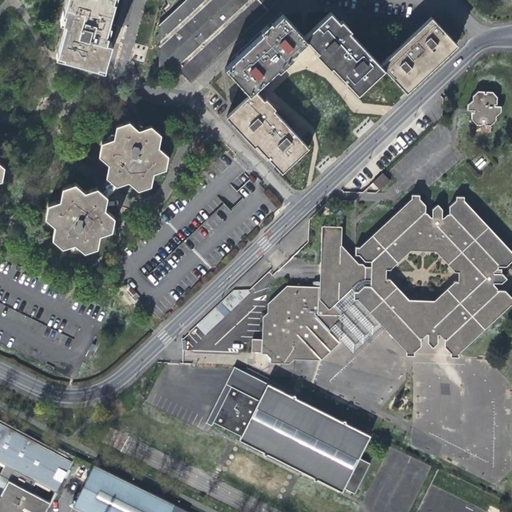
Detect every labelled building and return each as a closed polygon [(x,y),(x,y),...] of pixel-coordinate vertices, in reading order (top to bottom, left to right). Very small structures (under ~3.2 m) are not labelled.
[(108,25),(114,0),(66,0),(63,11),(68,13),(57,53),(64,55),(63,57),(97,67),(98,64),(105,66),(112,42),(104,40),(108,25)] [(168,74),(174,68),(175,67),(188,80),(194,74),(207,61),(221,48),(243,28),(255,16),(272,0),(184,0),(157,25),(159,28),(159,44),(156,47),(158,49),(158,66),(161,66),(168,74)] [(339,71),(365,45),(351,31),(354,29),(346,21),(344,20),(342,21),(333,12),(307,36),(311,41),(321,51),(319,53),(332,68),(334,66),(339,71)] [(307,36),(285,14),(276,23),(273,21),(268,26),(263,30),(265,33),(256,41),(280,68),(283,70),(297,57),(295,54),(311,41),(307,36)] [(280,68),(256,41),(240,57),(228,67),(252,93),(256,90),(280,68)] [(361,94),(387,69),(382,64),(371,52),(365,45),(339,71),(361,94)] [(480,89),(475,93),(475,97),(470,102),(469,107),(475,108),(475,109),(474,109),(474,113),(473,116),(477,122),(483,123),(483,121),(485,121),(486,123),(492,123),(497,118),(497,114),(502,110),(502,105),(496,104),(497,101),(498,101),(498,94),(493,90),(488,89),(488,92),(486,92),(486,89),(480,89)] [(264,100),(256,90),(252,93),(227,116),(233,123),(255,146),(257,144),(282,118),(274,110),(276,107),(267,98),(264,100)] [(300,138),(282,118),(257,144),(270,158),(282,172),(309,147),(300,138)] [(165,169),(168,155),(158,147),(161,135),(150,126),(138,130),(129,121),(116,126),(114,138),(102,142),(99,156),(109,164),(106,177),(116,186),(128,181),(138,190),(151,185),(153,173),(165,169)] [(383,172),(373,182),(380,190),(390,180),(383,172)] [(116,186),(106,177),(97,187),(107,196),(116,186)] [(112,230),(114,217),(105,209),(107,196),(97,187),(85,191),(75,183),(62,187),(60,200),(48,204),(45,217),(55,226),(52,238),(63,247),(75,243),(84,251),(97,247),(100,234),(112,230)] [(289,281),(269,300),(268,308),(263,313),(262,340),(253,339),(253,349),(261,350),(265,350),(270,355),(269,360),(290,361),(292,358),(319,359),(337,341),(337,338),(339,310),(331,301),(352,282),(361,282),(363,279),(369,280),(384,276),(384,268),(389,268),(409,248),(434,249),(454,270),(458,270),(494,266),(505,266),(511,259),(511,250),(463,198),(464,195),(456,195),(456,198),(449,204),(448,216),(441,215),(441,208),(438,204),(437,204),(436,207),(435,206),(435,204),(433,204),(431,206),(431,215),(424,214),(424,204),(418,197),(419,193),(411,193),(411,194),(358,246),(354,246),(354,253),(358,253),(363,259),(370,259),(370,265),(364,265),(362,262),(353,262),(341,243),(342,225),(327,224),(325,270),(325,283),(289,281)] [(384,276),(369,280),(369,286),(361,286),(356,291),(352,291),(352,298),(356,298),(381,325),(406,352),(405,355),(413,355),(413,351),(419,345),(419,333),(427,334),(426,341),(430,346),(431,346),(431,344),(433,344),(433,346),(434,346),(437,343),(437,334),(444,335),(444,347),(450,353),(449,357),(457,357),(458,353),(509,304),(511,303),(511,297),(510,297),(505,291),(493,290),(493,283),(502,284),(504,281),(504,279),(503,280),(503,278),(504,277),(504,276),(502,274),(493,273),(494,266),(458,270),(457,278),(454,279),(434,298),(409,298),(389,277),(384,276)] [(352,353),(381,325),(356,298),(352,298),(352,291),(356,291),(361,286),(369,286),(369,280),(363,279),(361,282),(352,282),(331,301),(339,310),(337,338),(352,353)] [(205,334),(251,293),(246,290),(234,290),(196,325),(205,334)] [(228,389),(222,402),(225,403),(220,414),(217,412),(210,425),(238,439),(237,441),(341,493),(342,490),(353,496),(371,460),(360,454),(368,438),(264,386),(256,403),(228,389)] [(222,402),(217,412),(220,414),(225,403),(222,402)] [(0,462),(4,465),(25,476),(40,445),(0,423),(0,462)] [(71,461),(40,445),(25,476),(39,484),(54,492),(71,461)] [(25,476),(4,465),(0,472),(0,481),(6,485),(0,495),(0,511),(43,511),(49,503),(33,494),(39,484),(25,476)] [(80,511),(147,511),(155,497),(92,465),(71,507),(80,511)] [(155,497),(147,511),(168,511),(172,505),(155,497)]
